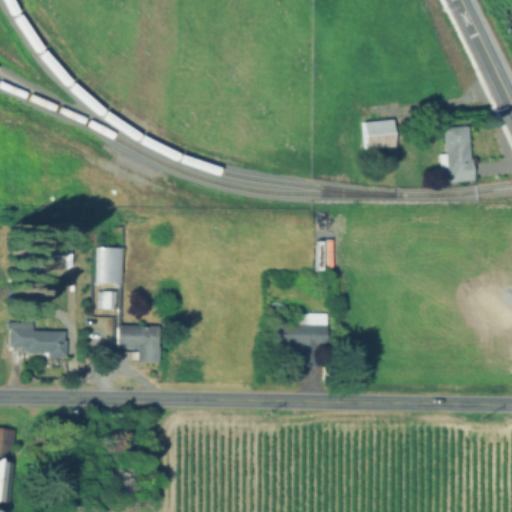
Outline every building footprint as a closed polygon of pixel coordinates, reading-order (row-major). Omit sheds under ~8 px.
[(360,149),(390,148),(389,121),(359,122),(360,149)] [(441,128),(444,182),(469,181),(465,126),(441,128)] [(28,248),(14,248),(14,268),(28,268),(28,248)] [(292,367),(312,367),(312,344),(322,344),(322,313),(292,313),(292,324),(273,324),(273,344),(292,344),(292,367)] [(61,331),(27,330),(27,321),(4,321),(4,347),(18,347),(18,354),(61,355),(61,331)] [(154,325),(112,325),(112,351),(131,351),(131,365),(154,365),(154,325)] [(0,503),(3,504),(9,429),(0,427),(0,503)] [(120,488),(131,488),(131,467),(120,467),(120,488)]
